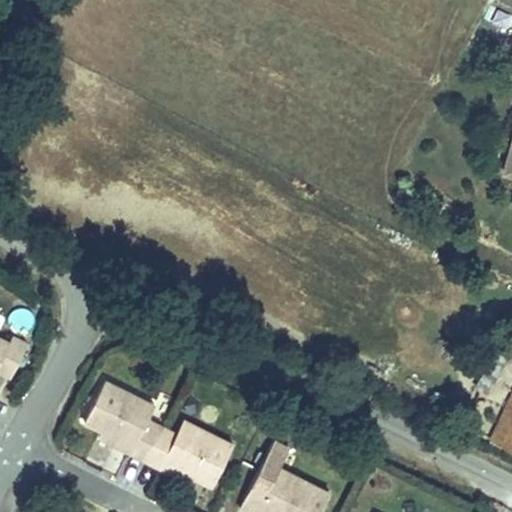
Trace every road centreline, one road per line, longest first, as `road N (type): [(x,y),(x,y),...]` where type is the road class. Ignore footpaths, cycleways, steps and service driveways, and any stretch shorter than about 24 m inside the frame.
road 1 (unclassified): [(17,446),(86,316),(83,288)]
road 2 (residential): [(148,511),(17,446)]
